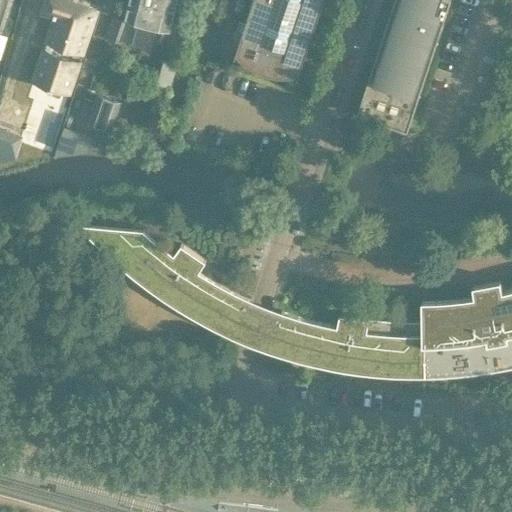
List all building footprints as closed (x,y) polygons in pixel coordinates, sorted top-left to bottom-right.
[(55,15),(33,81),(49,86),(48,88),(53,90),(53,87),(69,93),(97,9),(70,0),(46,0),(43,11),(55,15)] [(143,47),(155,0),(131,0),(130,3),(129,3),(126,17),(138,20),(132,45),(143,47)] [(170,29),(177,0),(155,0),(143,47),(151,49),(157,25),(170,29)] [(252,0),(234,56),(235,57),(236,54),(239,57),(242,59),(245,62),(249,65),(251,66),(255,69),(261,71),(264,72),(268,74),(271,74),(276,75),(280,76),(285,76),(289,76),(294,75),(298,74),(297,77),(298,78),(323,0),(252,0)] [(394,0),(357,113),(407,129),(442,26),(444,20),(450,0),(394,0)] [(124,21),(114,18),(107,37),(117,41),(124,21)] [(171,86),(178,63),(158,57),(151,81),(171,86)] [(112,130),(122,102),(97,94),(88,122),(112,130)] [(88,153),(92,131),(63,126),(59,148),(88,153)] [(0,152),(0,158),(2,159),(12,157),(20,136),(12,133),(4,154),(0,152)] [(223,285),(212,279),(199,271),(206,260),(181,244),(174,254),(152,236),(143,229),(78,223),(92,238),(111,256),(127,270),(139,280),(148,286),(165,298),(178,307),(188,313),(206,323),(220,330),(233,336),(250,298),(234,291),(223,285)] [(500,279),(473,285),(474,295),(478,317),(485,370),(500,368),(511,365),(511,287),(503,290),(500,279)] [(281,310),(268,350),(271,351),(297,359),(312,363),(332,367),(343,369),(359,371),(374,373),(390,374),(411,375),(438,375),(458,373),(474,372),(485,370),(478,317),(474,295),(470,296),(466,297),(463,297),(460,297),(457,298),(454,298),(451,298),(448,298),(445,299),(442,299),(439,299),(437,299),(435,299),(433,299),(432,299),(430,300),(428,300),(426,300),(424,300),(422,300),(422,316),(422,321),(409,321),(396,321),(375,319),(369,318),(339,314),(337,326),(330,324),(310,319),(298,316),(281,310)] [(253,425),(245,423),(244,431),(252,432),(253,425)]
